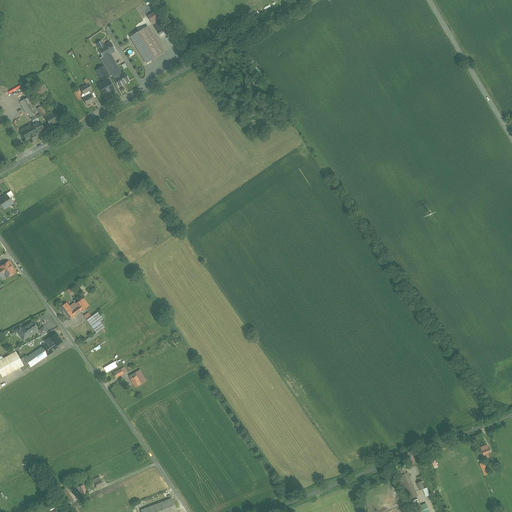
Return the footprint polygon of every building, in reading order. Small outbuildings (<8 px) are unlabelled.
[(149,24),(158,21),(155,11),(151,13),(150,10),(145,12),(149,24)] [(144,22),(125,34),(142,62),(161,50),(144,22)] [(110,42),(99,49),(104,58),(110,54),(115,51),(110,42)] [(104,58),(100,59),(104,66),(106,69),(110,76),(113,75),(114,74),(112,70),(116,68),(117,67),(110,54),(104,58)] [(124,73),(120,75),(116,68),(112,70),(114,74),(113,75),(119,86),(129,81),(124,73)] [(100,73),(98,74),(103,83),(99,85),(100,87),(104,95),(110,92),(114,89),(109,81),(107,78),(110,76),(106,69),(100,73)] [(20,83),(7,88),(8,92),(21,88),(20,83)] [(89,83),(81,88),(83,93),(84,93),(86,97),(91,94),(89,90),(91,88),(89,83)] [(45,85),(33,92),(38,99),(49,93),(45,85)] [(86,97),(83,98),(87,105),(95,100),(91,94),(86,97)] [(38,112),(29,97),(20,102),(27,114),(28,113),(31,117),(38,112)] [(46,113),(38,100),(33,103),(41,116),(46,113)] [(31,117),(30,117),(33,121),(38,118),(41,116),(38,112),(31,117)] [(55,112),(46,118),(50,126),(59,120),(55,112)] [(35,125),(31,127),(30,126),(26,128),(27,129),(22,132),(26,140),(30,138),(31,138),(36,136),(35,134),(44,129),(40,122),(38,118),(33,121),(35,125)] [(15,272),(8,262),(0,267),(1,268),(0,268),(0,275),(4,273),(7,278),(15,272)] [(82,300),(82,299),(76,304),(77,306),(72,310),(76,315),(81,312),(87,307),(82,300)] [(72,310),(67,303),(59,308),(68,321),(76,315),(72,310)] [(91,317),(88,313),(84,316),(92,327),(99,323),(93,316),(91,317)] [(32,322),(24,327),(24,328),(21,330),(19,328),(16,330),(17,332),(20,336),(22,336),(24,339),(29,336),(29,334),(36,329),(32,322)] [(43,327),(38,331),(41,335),(46,332),(43,327)] [(61,342),(55,333),(45,340),(48,344),(51,342),(52,344),(48,346),(50,349),(54,347),(61,342)] [(48,346),(47,345),(41,348),(46,356),(52,352),(50,349),(48,346)] [(15,351),(2,359),(0,359),(0,374),(1,377),(19,367),(22,371),(29,366),(29,367),(46,356),(41,348),(41,347),(20,361),(15,351)] [(117,367),(109,372),(112,377),(121,372),(117,367)] [(137,367),(131,370),(138,382),(144,379),(137,367)] [(132,374),(126,377),(130,386),(137,383),(132,374)] [(488,446),(481,448),(483,456),(490,454),(488,446)] [(398,470),(401,477),(406,475),(403,467),(398,470)] [(406,475),(401,477),(410,500),(417,497),(408,474),(406,475)] [(100,477),(94,479),(97,487),(103,485),(100,477)] [(84,485),(77,488),(80,496),(87,493),(84,485)] [(62,497),(61,498),(65,506),(77,499),(73,492),(70,493),(66,487),(59,492),(62,497)] [(172,498),(141,511),(175,511),(177,511),(172,498)]
